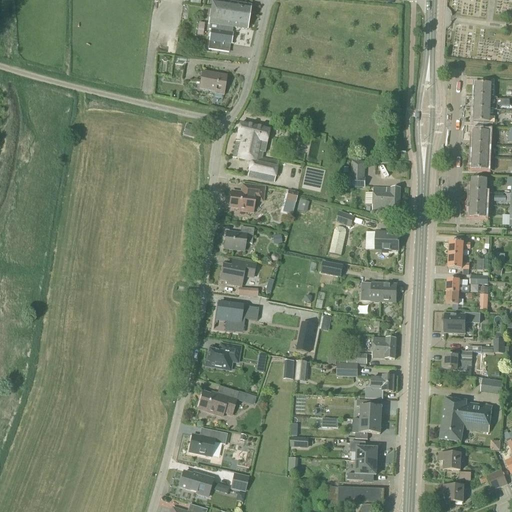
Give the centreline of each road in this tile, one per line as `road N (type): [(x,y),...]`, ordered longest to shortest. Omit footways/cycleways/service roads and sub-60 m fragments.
road 1 (residential): [(151,511),(189,374),(224,125)]
road 2 (primary): [(410,511),(423,219)]
road 3 (unclassified): [(224,125),(0,66)]
road 4 (residential): [(423,219),(456,221),(463,76)]
road 5 (primary): [(431,27),(419,101),(424,202)]
road 6 (primary): [(424,202),(433,129),(431,27)]
road 7 (residential): [(224,125),(241,99),(272,0)]
